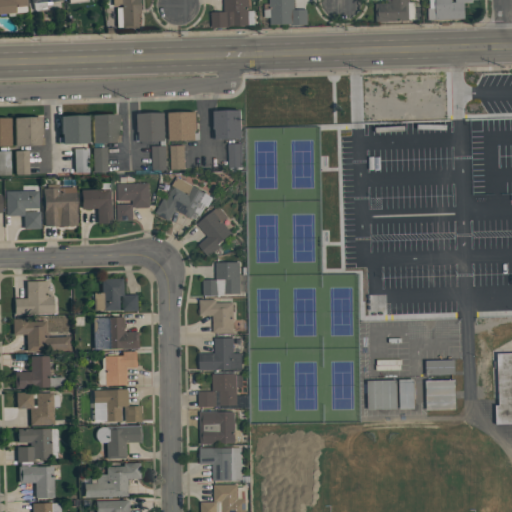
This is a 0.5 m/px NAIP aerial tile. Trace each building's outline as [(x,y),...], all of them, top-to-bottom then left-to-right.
[(0,0),(0,13),(26,13),(25,0),(0,0)] [(111,0),(112,6),(120,6),(120,28),(141,28),(140,0),(111,0)] [(211,12),(211,27),(255,26),(254,11),(248,11),(248,0),(223,0),(224,12),(211,12)] [(307,9),(294,10),(293,0),(269,0),(270,25),(307,24),(307,9)] [(375,2),(376,21),(415,20),(415,2),(409,2),(408,0),(392,0),(392,2),(375,2)] [(429,0),(430,20),(465,19),(464,2),(472,2),(471,0),(429,0)] [(242,139),(241,110),(213,111),(214,139),(242,139)] [(169,141),(197,140),(196,111),(168,112),(169,141)] [(165,113),(137,113),(138,141),(165,141),(165,113)] [(118,114),(90,114),(91,143),(118,143),(118,114)] [(87,143),(86,115),(59,115),(60,144),(87,143)] [(13,146),(41,145),(40,116),(12,117),(13,146)] [(8,118),(0,117),(0,146),(9,146),(8,118)] [(184,145),(170,145),(170,169),(184,169),(184,145)] [(166,170),(165,146),(151,146),(152,170),(166,170)] [(107,172),(106,148),(91,148),(92,172),(107,172)] [(14,175),(28,174),(27,150),(14,150),(14,175)] [(211,196),(176,177),(156,214),(169,221),(175,209),(197,221),(211,196)] [(117,184),(117,200),(131,200),(132,205),(116,205),(117,221),(133,220),(132,208),(149,208),(149,183),(117,184)] [(75,187),(42,188),(43,226),(76,226),(75,187)] [(80,190),(81,209),(96,209),(97,224),(113,223),(112,189),(80,190)] [(23,229),(39,228),(38,191),(5,191),(5,216),(23,216),(23,229)] [(196,223),(207,237),(198,245),(207,256),(232,235),(222,221),(227,217),(218,206),(196,223)] [(203,295),(239,295),(239,262),(215,262),(216,279),(202,280),(203,295)] [(94,311),(120,310),(120,311),(138,311),(137,295),(124,295),(124,278),(100,278),(101,293),(93,293),(94,311)] [(13,315),(52,314),(52,295),(46,295),(46,281),(25,281),(26,298),(13,298),(13,315)] [(199,301),(199,316),(212,316),(212,333),(233,332),(233,300),(199,301)] [(139,331),(123,332),(122,316),(95,317),(96,350),(139,348),(139,331)] [(26,351),(69,351),(69,336),(46,336),(45,319),(11,320),(12,335),(25,334),(26,351)] [(199,353),(199,370),(242,369),(241,352),(233,352),(233,338),(214,338),(214,353),(199,353)] [(126,385),(126,368),(137,368),(137,351),(121,351),(121,355),(103,356),(103,370),(97,370),(97,385),(126,385)] [(48,356),(29,356),(29,371),(13,372),(14,388),(63,387),(63,377),(48,377),(48,356)] [(511,359),(492,360),(494,427),(511,426),(511,359)] [(198,391),(199,408),(249,407),(248,395),(236,396),(236,387),(242,387),(242,373),(212,374),(212,391),(198,391)] [(414,379),(399,379),(400,409),(414,408),(414,379)] [(397,409),(396,380),(367,381),(367,409),(397,409)] [(426,380),(426,410),(455,409),(455,380),(426,380)] [(126,389),(92,390),(92,404),(102,404),(103,421),(120,421),(120,406),(127,406),(126,389)] [(29,408),(29,425),(53,425),(52,407),(59,407),(58,392),(15,393),(16,408),(29,408)] [(140,406),(123,406),(123,422),(140,421),(140,406)] [(235,443),(234,411),(200,412),(200,444),(235,443)] [(56,428),(16,430),(16,445),(15,445),(16,461),(51,460),(50,440),(56,440),(56,428)] [(212,481),(241,481),(241,448),(199,448),(200,464),(212,464),(212,481)] [(83,497),(127,496),(126,479),(139,479),(139,464),(105,465),(106,474),(95,475),(96,483),(83,484),(83,497)] [(52,466),(18,466),(19,483),(34,482),(34,498),(53,497),(52,466)] [(237,484),(213,485),(213,502),(200,502),(200,511),(245,511),(245,499),(237,499),(237,484)] [(96,501),(96,511),(127,511),(127,500),(96,501)] [(31,503),(31,511),(59,511),(59,502),(31,503)]
